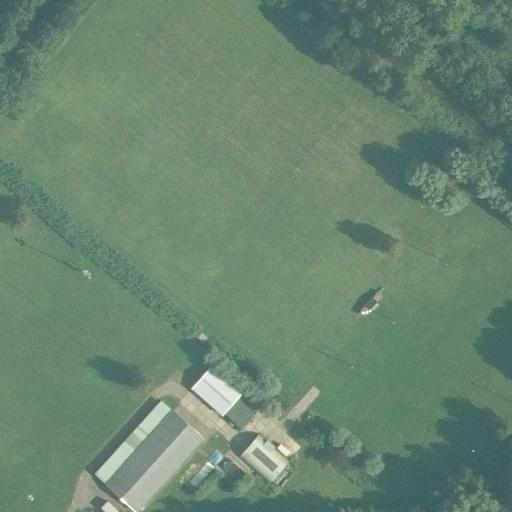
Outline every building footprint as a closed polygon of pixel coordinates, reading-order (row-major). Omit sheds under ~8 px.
[(190,389),(221,416),(224,413),(241,429),(255,413),(238,398),(241,394),(210,366),(190,389)] [(202,438),(172,411),(160,400),(93,473),(106,484),(136,511),(202,438)] [(238,456),(269,483),(288,461),(258,434),(238,456)] [(221,467),(236,481),(244,473),(229,459),(221,467)] [(196,489),(215,467),(207,461),(188,482),(196,489)]
